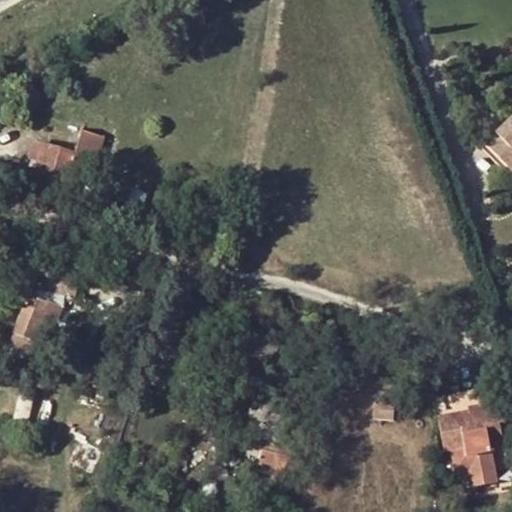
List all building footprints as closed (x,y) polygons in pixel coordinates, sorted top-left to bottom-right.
[(511,118),(488,145),(508,165),(511,161),(511,118)] [(93,177),(105,136),(81,130),(75,153),(43,145),(41,154),(38,153),(36,162),(38,162),(30,195),(62,202),(71,172),(93,177)] [(33,143),(28,160),(36,162),(38,153),(41,154),(43,145),(33,143)] [(0,164),(0,185),(6,187),(11,167),(0,164)] [(108,184),(104,199),(113,201),(117,186),(108,184)] [(36,271),(32,289),(75,299),(79,280),(36,271)] [(29,295),(9,344),(43,358),(53,333),(39,328),(45,313),(59,318),(64,309),(29,295)] [(39,328),(53,333),(59,318),(45,313),(39,328)] [(261,353),(284,356),(288,335),(245,329),(243,339),(239,370),(258,373),(259,363),(261,353)] [(239,370),(243,339),(225,336),(220,375),(238,378),(239,370)] [(261,353),(259,363),(282,368),(284,356),(261,353)] [(376,402),(374,417),(394,419),(395,403),(376,402)] [(491,424),(505,422),(501,404),(438,417),(445,451),(465,447),(473,485),(496,480),(487,440),(485,430),(492,429),(491,424)] [(485,430),(487,440),(508,437),(505,422),(491,424),(492,429),(485,430)] [(283,476),(285,467),(288,456),(263,450),(258,470),(283,476)]
